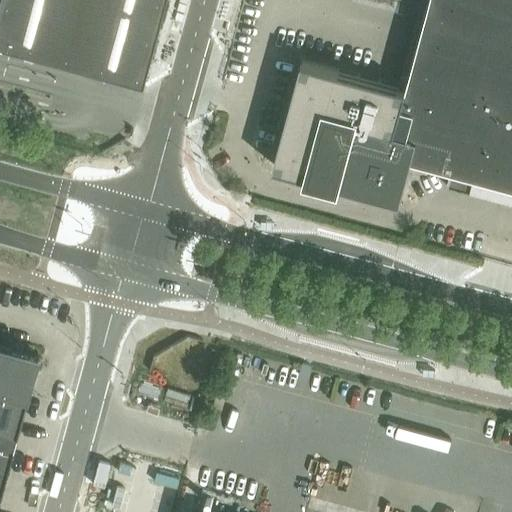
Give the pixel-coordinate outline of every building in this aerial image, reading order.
[(0,0),(0,40),(141,78),(161,0),(0,0)] [(511,0),(430,0),(407,87),(395,129),(419,135),(413,158),(451,169),(447,186),(511,203),(511,0)] [(407,87),(304,59),(275,165),(336,183),(354,118),(375,123),(395,129),(407,87)] [(375,123),(354,118),(336,183),(357,188),(375,123)] [(395,129),(375,123),(357,188),(378,194),(395,129)] [(413,158),(419,135),(395,129),(378,194),(401,200),(413,158)] [(0,387),(29,396),(40,353),(0,342),(0,387)] [(29,396),(0,387),(0,433),(17,438),(29,396)] [(17,438),(0,433),(0,479),(5,481),(17,438)]
